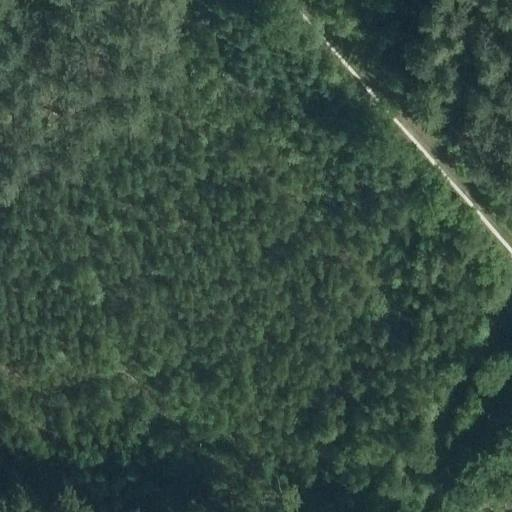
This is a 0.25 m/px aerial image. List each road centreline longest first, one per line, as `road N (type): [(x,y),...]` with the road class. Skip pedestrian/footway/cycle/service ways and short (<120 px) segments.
road 1 (track): [(511,239),(302,0)]
road 2 (track): [(511,302),(378,511)]
